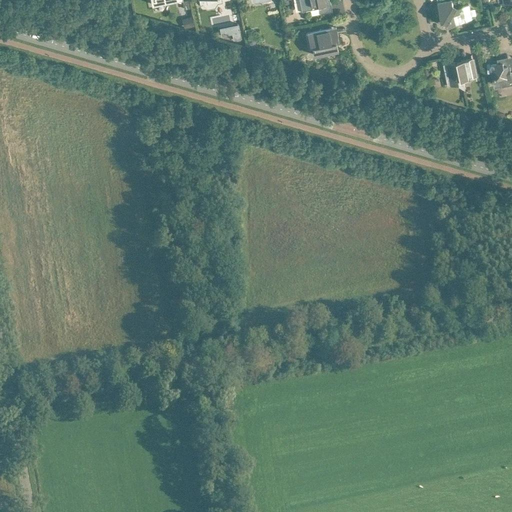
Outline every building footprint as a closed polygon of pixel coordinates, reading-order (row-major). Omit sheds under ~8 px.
[(199,0),(200,4),(203,3),(203,5),(207,8),(214,7),(217,2),(216,0),(199,0)] [(299,0),(301,11),(318,7),(320,13),(332,10),(331,4),(330,3),(330,1),(329,0),(299,0)] [(469,5),(463,6),(454,8),(452,0),(446,0),(438,2),(442,21),(442,24),(444,25),(473,19),(473,18),(472,18),(469,5)] [(333,34),(331,28),(306,33),(308,43),(311,42),(314,55),(322,53),(321,52),(337,49),(336,43),(339,43),(337,35),(336,34),(333,34)] [(444,64),(448,87),(459,84),(463,91),(461,82),(476,79),(477,83),(472,54),(471,55),(472,58),(461,61),(462,62),(456,63),(455,62),(446,63),(446,64),(444,64)] [(511,87),(511,62),(507,63),(507,59),(500,60),(500,63),(491,65),(493,78),(495,78),(497,84),(502,83),(503,89),(511,87)]
